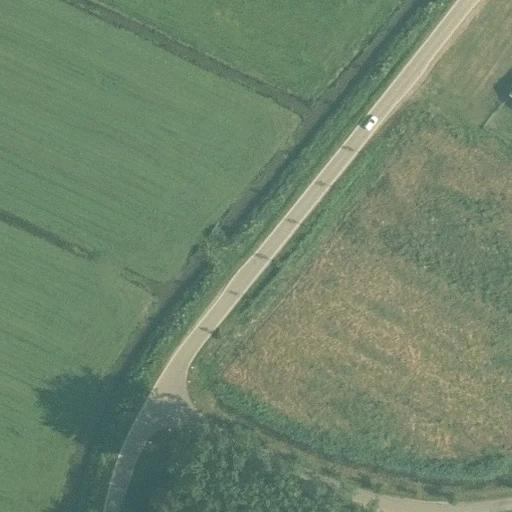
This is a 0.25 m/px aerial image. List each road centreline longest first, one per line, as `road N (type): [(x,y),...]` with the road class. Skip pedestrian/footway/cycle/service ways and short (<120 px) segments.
road 1 (unclassified): [(164,389),(474,0)]
road 2 (unclassified): [(164,389),(278,469),(353,500),(511,508)]
road 3 (unclassified): [(111,511),(164,389)]
